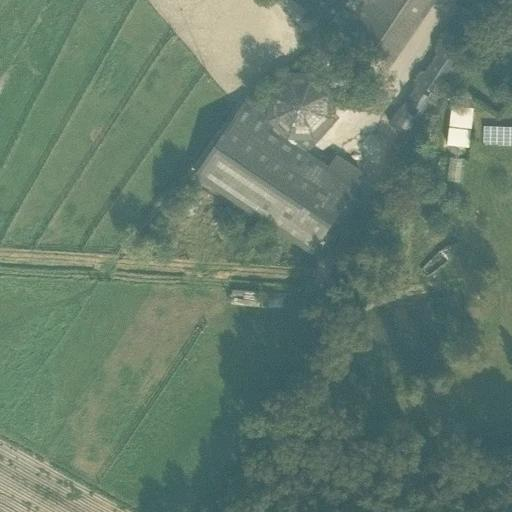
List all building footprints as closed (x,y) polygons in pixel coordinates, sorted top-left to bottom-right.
[(292,0),(387,62),(429,0),(292,0)] [(469,0),(467,0),(468,0),(439,41),(444,44),(416,84),(420,86),(393,127),(412,139),(441,97),(437,96),(464,54),(461,52),(486,12),(483,10),(489,0),(471,0),(471,1),(469,0)] [(511,0),(508,0),(502,12),(511,17),(511,0)] [(280,79),(277,81),(275,82),(273,85),(272,87),(270,89),(269,92),(268,94),(267,97),(266,100),(266,103),(266,106),(266,108),(266,111),(267,114),(268,117),(269,119),(270,122),(272,124),(273,127),(275,129),(277,131),(280,132),(282,134),(285,135),(287,136),(290,137),(293,138),(296,138),(298,138),(301,138),(304,138),(307,137),(310,136),(312,135),(315,134),(317,132),(319,131),(322,129),(323,127),(325,124),(327,122),(328,119),(329,117),(330,114),(331,111),(331,108),(331,106),(331,103),(331,100),(330,97),(329,94),(328,92),(327,89),(325,87),(323,85),(322,82),(319,81),(317,79),(315,77),(312,76),(310,75),(307,74),(304,73),(301,73),(298,73),(295,73),(293,73),(290,74),(287,75),(285,76),(282,77),(280,79)] [(472,110),(451,107),(446,145),(468,148),(472,110)] [(195,174),(320,258),(364,192),(240,108),(195,174)]
